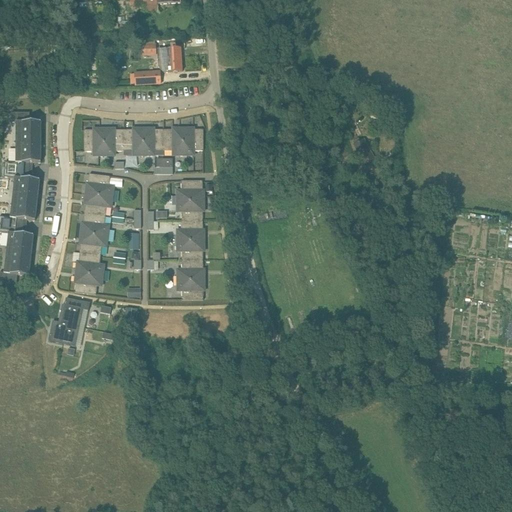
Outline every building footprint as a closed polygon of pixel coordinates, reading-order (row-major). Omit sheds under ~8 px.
[(96,42),(78,42),(78,57),(96,57),(96,42)] [(156,44),(143,44),(143,56),(157,56),(156,44)] [(167,50),(158,50),(158,57),(158,60),(167,59),(167,61),(182,60),(181,48),(167,49),(167,50)] [(182,60),(167,61),(168,73),(183,72),(182,60)] [(135,74),(136,86),(161,84),(161,72),(135,74)] [(321,115),(335,116),(335,127),(341,128),(342,110),(321,109),(321,115)] [(16,123),(16,136),(41,136),(41,122),(30,122),(30,113),(12,113),(11,123),(16,123)] [(124,152),(123,131),(115,131),(115,129),(94,129),(94,131),(84,131),(84,152),(99,152),(99,157),(110,157),(110,152),(124,152)] [(164,156),(164,152),(164,130),(154,130),(154,129),(138,129),(138,130),(134,130),(134,129),(134,131),(123,131),(124,152),(124,156),(133,156),(133,158),(156,157),(156,156),(164,156)] [(173,130),(164,130),(164,152),(173,152),(173,156),(194,156),(194,151),(204,151),(204,130),(194,130),(194,129),(177,129),(177,130),(174,130),(174,129),(173,129),(173,130)] [(16,136),(16,150),(41,150),(41,136),(16,136)] [(354,146),(364,164),(374,159),(364,140),(354,146)] [(5,162),(4,170),(29,171),(30,164),(41,164),(41,150),(16,150),(16,162),(5,162)] [(173,168),(173,159),(164,159),(157,160),(157,168),(164,168),(173,168)] [(15,179),(13,191),(39,194),(40,181),(29,179),(29,171),(4,170),(4,177),(15,179)] [(85,214),(106,217),(107,209),(112,209),(115,187),(109,187),(111,177),(89,175),(88,184),(87,184),(85,201),(86,201),(86,204),(85,204),(84,205),(86,205),(85,214)] [(182,222),(203,221),(203,212),(204,212),(204,191),(203,191),(203,181),(182,182),(182,190),(176,190),(177,213),(182,213),(182,222)] [(13,191),(12,205),(37,208),(39,194),(13,191)] [(0,216),(0,224),(23,227),(24,220),(35,222),(37,208),(12,205),(10,218),(0,216)] [(106,217),(85,214),(84,224),(82,223),(80,240),(81,240),(81,244),(80,243),(80,244),(81,244),(80,254),(101,256),(102,248),(107,249),(110,226),(105,225),(106,217)] [(183,253),(183,261),(203,261),(203,252),(205,252),(205,235),(203,235),(203,231),(204,231),(205,231),(203,231),(203,221),(182,222),(183,230),(177,230),(177,253),(183,253)] [(0,232),(9,234),(7,247),(32,250),(34,236),(22,235),(23,227),(0,224),(0,232)] [(140,250),(140,233),(130,233),(130,249),(140,250)] [(7,247),(6,260),(31,263),(32,250),(7,247)] [(132,252),(131,260),(139,261),(140,253),(132,252)] [(101,256),(80,254),(79,263),(77,263),(75,283),(76,284),(75,293),(96,296),(97,287),(102,288),(105,265),(100,264),(101,256)] [(29,277),(31,263),(6,260),(4,273),(0,272),(0,282),(17,285),(18,276),(29,277)] [(203,270),(203,261),(183,261),(183,270),(177,270),(177,291),(182,291),(182,301),(204,301),(204,291),(205,291),(205,274),(203,274),(203,271),(205,271),(205,270),(203,270)] [(128,289),(128,298),(140,298),(140,289),(128,289)] [(53,321),(48,341),(75,347),(83,310),(88,311),(90,303),(66,298),(64,305),(63,305),(59,323),(53,321)] [(112,308),(102,306),(101,313),(110,315),(112,308)] [(127,307),(125,319),(137,321),(139,309),(127,307)] [(102,339),(114,342),(115,336),(104,333),(102,339)]
